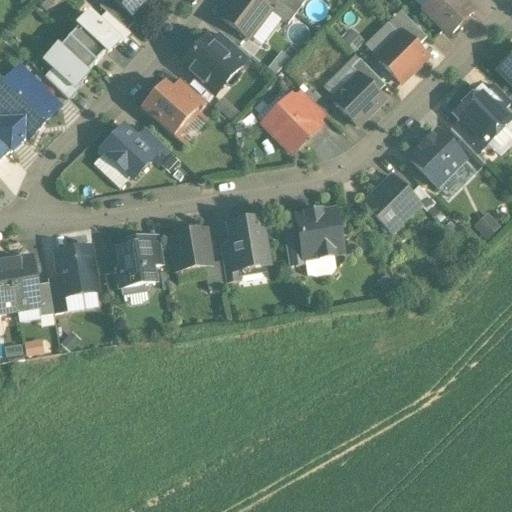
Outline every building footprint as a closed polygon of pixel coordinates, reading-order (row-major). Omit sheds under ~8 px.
[(134,23),(106,0),(98,9),(106,16),(126,33),(134,23)] [(157,0),(156,0),(106,0),(134,23),(135,24),(145,12),(147,13),(157,0)] [(251,0),(234,0),(219,21),(247,42),(268,13),(259,6),(251,0)] [(271,0),(263,0),(259,6),(268,13),(287,27),(294,17),(271,0)] [(271,0),(294,17),(304,3),(300,0),(271,0)] [(456,0),(434,0),(423,12),(448,38),(471,15),(460,4),(456,0)] [(425,40),(400,15),(388,27),(399,39),(401,36),(415,50),(425,40)] [(98,25),(88,16),(77,28),(78,30),(68,41),(94,66),(105,54),(106,56),(117,45),(118,44),(98,25)] [(126,33),(106,16),(98,25),(118,44),(117,45),(118,46),(128,36),(126,33)] [(399,39),(375,62),(399,86),(425,61),(415,50),(401,36),(399,39)] [(247,60),(219,37),(211,46),(238,71),(247,60)] [(94,66),(68,41),(57,53),(56,52),(45,64),(54,73),(74,91),(74,90),(85,79),(84,77),(94,66)] [(211,46),(205,41),(181,68),(208,92),(219,80),(225,86),(238,71),(211,46)] [(511,59),(497,74),(511,89),(511,59)] [(384,88),(359,62),(350,71),(358,79),(375,96),(384,88)] [(18,73),(0,91),(0,115),(3,119),(25,140),(26,141),(56,110),(18,73)] [(74,91),(54,73),(45,82),(66,102),(76,91),(74,90),(74,91)] [(358,79),(332,104),(356,129),(382,103),(375,96),(358,79)] [(206,107),(179,83),(167,96),(192,118),(194,116),(196,118),(206,107)] [(511,106),(494,89),(485,98),(502,115),(511,106)] [(167,96),(160,90),(141,111),(173,140),(192,118),(167,96)] [(485,98),(479,92),(453,117),(459,123),(484,149),(510,123),(502,115),(485,98)] [(325,118),(300,93),(291,101),(317,127),(325,118)] [(290,100),(262,127),(290,156),(318,128),(317,127),(291,101),(290,100)] [(25,140),(3,119),(0,121),(0,146),(8,155),(25,140)] [(484,149),(459,123),(449,133),(459,143),(460,143),(475,158),(484,149)] [(138,145),(122,130),(100,153),(131,182),(152,160),(153,159),(138,145)] [(168,154),(148,135),(138,145),(153,159),(152,160),(158,165),(168,154)] [(451,151),(435,135),(408,162),(436,191),(463,165),(463,164),(451,151)] [(475,158),(460,143),(459,143),(451,151),(463,164),(463,165),(474,176),(484,167),(475,158)] [(409,198),(390,179),(361,207),(380,226),(380,231),(384,235),(388,235),(391,237),(420,209),(409,198)] [(434,206),(418,190),(409,198),(420,209),(425,214),(434,206)] [(319,214),(304,216),(304,218),(295,220),(297,232),(302,262),(303,262),(318,260),(318,262),(332,259),(332,257),(342,256),(335,213),(319,216),(319,214)] [(259,223),(228,229),(231,251),(235,275),(237,274),(267,269),(259,223)] [(297,232),(282,235),(288,270),(304,267),(303,262),(302,262),(297,232)] [(204,233),(170,238),(176,274),(204,270),(210,269),(209,266),(204,233)] [(158,240),(146,242),(150,270),(151,270),(163,268),(158,240)] [(138,248),(117,252),(120,270),(117,274),(120,292),(131,290),(131,289),(134,289),(139,296),(146,295),(149,286),(152,286),(152,287),(154,287),(151,270),(150,270),(146,242),(137,244),(138,248)] [(231,251),(219,253),(221,264),(225,287),(239,285),(237,274),(235,275),(231,251)] [(89,252),(55,257),(59,282),(62,300),(64,300),(96,295),(89,252)] [(30,261),(7,265),(15,313),(37,310),(38,309),(35,289),(30,261)] [(221,264),(209,266),(210,269),(204,270),(207,292),(225,290),(225,287),(221,264)] [(7,265),(0,266),(0,315),(15,313),(7,265)] [(59,282),(47,284),(47,287),(53,318),(66,315),(64,300),(62,300),(59,282)] [(47,287),(35,289),(38,309),(37,310),(39,320),(52,318),(53,318),(47,287)]
